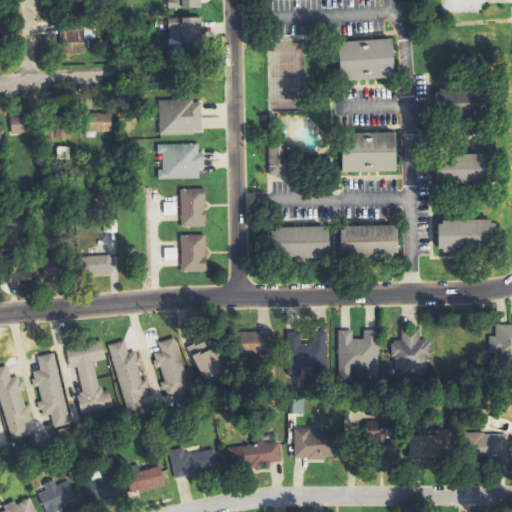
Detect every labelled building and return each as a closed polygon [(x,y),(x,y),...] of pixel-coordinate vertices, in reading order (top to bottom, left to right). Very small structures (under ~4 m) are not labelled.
[(197,0),(164,0),(164,8),(197,8),(197,0)] [(197,17),(164,18),(164,28),(165,28),(166,39),(164,39),(165,49),(198,49),(197,17)] [(61,25),(63,55),(84,54),(83,23),(61,25)] [(332,42),(387,39),(389,77),(335,81),(332,42)] [(429,92),(433,92),(433,88),(482,87),(482,91),(487,91),(488,112),(483,112),(483,116),(435,116),(435,113),(429,113),(429,92)] [(154,100),(188,100),(188,103),(196,103),(197,131),(189,131),(189,134),(155,135),(154,100)] [(85,111),(85,132),(112,131),(111,111),(85,111)] [(9,117),(10,132),(30,131),(29,116),(9,117)] [(45,117),(46,137),(69,136),(68,116),(45,117)] [(336,173),(335,134),(389,133),(390,172),(336,173)] [(158,153),(153,153),(153,144),(194,143),(194,153),(199,153),(199,169),(194,169),(194,178),(154,179),(154,170),(159,170),(158,153)] [(263,146),(286,145),(287,175),(265,176),(263,146)] [(486,152),(429,155),(431,187),(488,184),(486,152)] [(176,189),(200,189),(201,227),(177,227),(176,189)] [(432,225),(437,225),(437,221),(485,220),(485,223),(490,223),(490,247),(486,247),(486,251),(438,252),(438,249),(433,249),(432,225)] [(336,229),(340,229),(340,226),(388,225),(388,229),(392,229),(393,253),(388,253),(389,256),(340,257),(340,253),(336,253),(336,229)] [(270,227),(320,226),(320,230),(324,230),(325,254),(320,254),(320,257),(271,259),(271,255),(266,255),(265,231),(270,230),(270,227)] [(176,235),(201,234),(201,272),(177,273),(176,235)] [(179,260),(179,248),(166,248),(166,261),(179,260)] [(74,256),(107,255),(108,273),(75,275),(74,256)] [(37,260),(39,280),(65,277),(63,257),(37,260)] [(3,266),(5,283),(29,280),(27,263),(7,265),(3,266)] [(511,325),(491,325),(491,336),(484,336),(484,354),(495,354),(495,369),(511,369),(511,325)] [(397,329),(415,329),(415,340),(422,340),(423,342),(426,342),(426,357),(423,357),(423,369),(418,369),(418,373),(397,373),(397,369),(391,369),(390,357),(388,357),(387,343),(390,343),(390,340),(398,340),(397,329)] [(334,330),(348,330),(348,339),(359,339),(359,330),(374,330),(375,378),(364,378),(364,369),(347,369),(347,379),(335,379),(334,330)] [(224,332),(224,356),(249,355),(250,375),(272,374),(270,331),(224,332)] [(297,343),(309,343),(308,331),(323,331),(324,373),(311,373),(311,366),(295,366),(295,374),(283,374),(282,333),(296,332),(297,343)] [(182,348),(200,380),(222,368),(205,335),(182,348)] [(171,394),(173,401),(189,396),(169,338),(154,343),(157,350),(149,353),(152,360),(150,360),(152,368),(156,367),(160,381),(156,382),(159,390),(162,390),(164,396),(171,394)] [(97,340),(102,359),(88,363),(95,387),(97,387),(98,391),(105,390),(109,407),(78,415),(73,395),(75,395),(75,393),(78,392),(72,367),(67,368),(62,349),(97,340)] [(103,345),(124,415),(141,410),(137,397),(145,395),(143,388),(145,387),(143,379),(139,381),(134,366),(138,365),(136,357),(133,358),(131,351),(124,353),(120,340),(103,345)] [(33,357),(36,370),(28,372),(30,378),(27,379),(29,387),(33,386),(37,401),(33,402),(35,410),(38,410),(39,416),(46,414),(50,428),(67,423),(49,353),(33,357)] [(0,365),(0,416),(8,440),(24,435),(20,421),(28,419),(26,413),(28,412),(25,404),(21,405),(16,391),(21,390),(18,382),(15,383),(13,376),(6,379),(2,365),(0,365)] [(285,399),(285,414),(301,413),(300,399),(285,399)] [(391,459),(370,459),(371,443),(362,443),(362,421),(376,421),(376,434),(381,434),(381,441),(391,441),(391,459)] [(291,429),(291,456),(334,456),(333,435),(320,435),(320,428),(291,429)] [(405,435),(405,458),(450,458),(450,430),(432,430),(432,435),(405,435)] [(460,432),(460,459),(504,459),(504,434),(480,434),(480,432),(460,432)] [(224,447),(227,467),(246,465),(246,468),(267,466),(267,463),(278,461),(276,441),(224,447)] [(165,451),(172,478),(214,467),(210,449),(187,454),(186,452),(181,453),(179,448),(165,451)] [(156,465),(161,484),(135,492),(135,490),(127,492),(122,475),(156,465)] [(80,483),(86,502),(97,499),(98,502),(108,499),(107,496),(118,492),(112,473),(98,477),(95,469),(86,472),(89,480),(80,483)] [(35,494),(43,511),(54,511),(59,510),(57,507),(63,505),(62,503),(73,499),(64,480),(53,486),(50,480),(40,484),(43,490),(35,494)] [(0,510),(0,511),(33,511),(26,498),(13,505),(11,500),(0,505),(0,508),(1,510),(0,510)]
